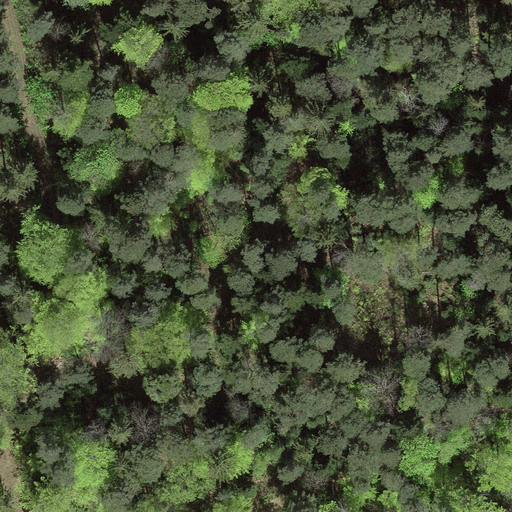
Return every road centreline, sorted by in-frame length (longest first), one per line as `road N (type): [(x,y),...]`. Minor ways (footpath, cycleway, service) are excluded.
road 1 (track): [(7,0),(51,180),(60,286),(46,345),(0,458)]
road 2 (track): [(259,511),(511,395)]
